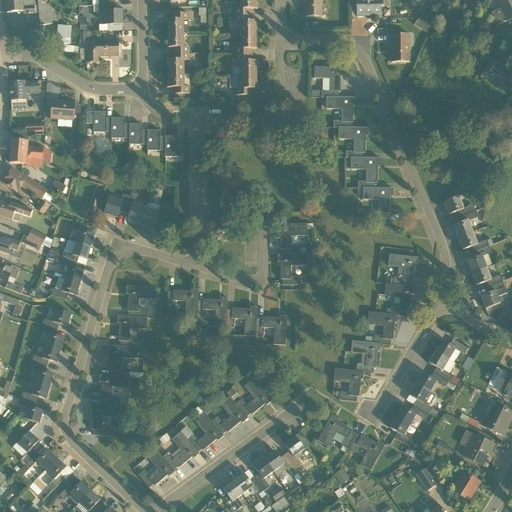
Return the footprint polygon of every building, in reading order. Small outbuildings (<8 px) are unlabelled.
[(57,26),(56,12),(38,0),(21,0),(22,0),(4,1),(6,15),(23,13),(23,16),(38,15),(40,27),(57,26)] [(38,0),(56,12),(60,6),(50,0),(38,0)] [(251,16),(251,10),(256,10),(256,4),(255,4),(254,0),(238,0),(239,10),(233,10),(234,16),(251,16)] [(321,0),(302,0),(303,3),(305,3),(306,19),(322,18),(321,0)] [(350,0),(350,18),(363,18),(363,14),(380,15),(380,8),(382,8),(382,0),(350,0)] [(511,19),(511,0),(501,0),(503,2),(498,4),(501,9),(490,14),(495,27),(511,19)] [(93,13),(104,13),(104,27),(121,27),(121,12),(114,12),(114,7),(93,7),(93,13)] [(168,21),(168,35),(183,35),(188,35),(188,21),(189,22),(189,15),(172,15),(172,21),(168,21)] [(238,23),(239,35),(256,35),(256,22),(251,22),(251,16),(234,16),(234,23),(238,23)] [(409,32),(418,31),(418,19),(408,19),(409,32)] [(57,28),(55,52),(69,53),(71,29),(57,28)] [(80,32),(80,41),(89,41),(89,32),(80,32)] [(409,34),(390,35),(390,64),(410,64),(409,34)] [(168,49),(172,49),(172,55),(189,55),(189,48),(184,48),(183,35),(168,35),(168,49)] [(251,56),(251,50),(256,50),(256,35),(239,35),(239,49),(234,49),(234,51),(223,51),(223,56),(234,56),(251,56)] [(119,58),(118,41),(88,42),(88,63),(98,63),(98,58),(119,58)] [(474,50),(467,60),(473,64),(472,65),(483,72),(480,77),(504,93),(511,81),(511,78),(504,73),(506,71),(474,50)] [(189,55),(172,55),(172,61),(166,61),(166,67),(168,67),(168,76),(184,75),(184,62),(194,62),(193,55),(189,55)] [(251,56),(234,56),(234,63),(239,63),(239,77),(256,76),(256,61),(251,62),(251,56)] [(322,79),(321,98),(326,98),(339,99),(340,76),(343,76),(343,69),(314,68),(313,79),(322,79)] [(166,83),(166,89),(173,89),(173,95),(188,95),(189,75),(184,75),(168,76),(168,84),(166,83)] [(230,77),(230,91),(235,91),(235,97),(251,96),(251,91),(257,91),(256,76),(239,77),(230,77)] [(38,82),(9,84),(10,102),(11,102),(12,112),(27,111),(26,96),(38,96),(38,82)] [(209,104),(209,94),(200,94),(201,104),(209,104)] [(334,122),(333,128),(350,129),(350,124),(351,124),(352,106),(355,107),(355,99),(339,99),(326,98),(326,110),(342,110),(342,123),(334,122)] [(74,104),(52,103),(50,121),(73,123),(74,104)] [(93,134),(111,134),(111,119),(105,119),(106,114),(86,114),(86,126),(94,126),(93,134)] [(115,146),(128,146),(128,127),(123,127),(123,119),(111,119),(111,134),(111,139),(116,139),(115,146)] [(44,133),(44,124),(26,123),(25,132),(44,133)] [(132,152),(147,152),(147,133),(142,133),(142,127),(128,127),(128,146),(132,146),(132,152)] [(345,152),(345,159),(362,159),(362,154),(364,154),(364,137),(367,137),(367,130),(350,129),(333,128),(334,137),(338,137),(338,140),(354,141),(354,153),(345,152)] [(159,153),(165,153),(165,139),(160,139),(160,133),(147,133),(147,152),(147,153),(147,155),(159,156),(159,153)] [(12,151),(12,153),(43,156),(44,148),(28,147),(28,144),(27,143),(28,135),(15,134),(14,142),(11,142),(10,150),(12,151)] [(178,139),(165,139),(165,153),(165,159),(184,159),(184,146),(178,146),(178,139)] [(43,163),(43,156),(12,153),(12,156),(10,156),(9,164),(26,166),(27,161),(43,163)] [(359,170),(359,189),(363,189),(375,190),(375,184),(376,184),(377,167),(380,167),(380,160),(362,159),(345,159),(344,170),(359,170)] [(48,192),(11,169),(2,184),(18,194),(21,189),(42,201),(48,192)] [(370,213),(370,220),(387,220),(387,215),(389,215),(389,197),(392,197),(393,190),(375,190),(363,189),(363,201),(379,201),(378,213),(370,213)] [(123,196),(121,201),(109,198),(104,215),(117,218),(119,213),(124,214),(129,198),(123,196)] [(458,197),(444,203),(449,216),(457,213),(459,219),(474,212),(472,206),(467,207),(465,203),(462,204),(458,197)] [(96,211),(98,199),(91,198),(88,209),(96,211)] [(124,214),(129,215),(127,222),(140,225),(145,209),(133,206),(135,200),(129,198),(124,214)] [(0,204),(0,217),(12,222),(15,214),(30,219),(32,211),(10,204),(9,207),(0,204)] [(48,210),(39,204),(35,210),(44,216),(48,210)] [(146,207),(145,209),(140,225),(154,229),(155,223),(161,225),(165,213),(146,207)] [(453,227),(458,239),(473,233),(469,222),(477,219),(474,212),(459,219),(461,224),(453,227)] [(72,230),(68,243),(91,249),(94,236),(85,233),(87,228),(71,223),(70,229),(72,230)] [(306,225),(277,225),(277,233),(280,233),(280,250),(282,250),(282,255),(299,255),(299,248),(290,248),(290,237),(306,237),(306,225)] [(32,231),(28,240),(41,246),(47,248),(51,240),(32,231)] [(473,233),(458,239),(463,252),(471,248),(473,254),(489,248),(493,246),(490,240),(478,245),(473,233)] [(20,243),(4,239),(3,241),(0,239),(0,253),(9,256),(10,251),(18,253),(20,245),(39,252),(41,246),(28,240),(23,238),(20,243)] [(68,243),(66,251),(63,251),(62,257),(57,255),(58,251),(50,249),(48,256),(61,260),(76,264),(77,259),(87,262),(91,249),(68,243)] [(466,263),(471,275),(486,269),(492,267),(488,255),(491,253),(489,248),(473,254),(475,259),(466,263)] [(282,255),(277,255),(277,263),(280,263),(280,281),(282,281),(282,286),(300,286),(299,278),(290,278),(290,267),(311,267),(311,255),(299,255),(282,255)] [(418,259),(389,256),(388,267),(399,268),(397,280),(387,279),(386,286),(410,288),(411,283),(412,283),(414,269),(416,269),(418,259)] [(68,268),(65,281),(80,285),(84,272),(74,269),(76,264),(61,260),(59,265),(68,268)] [(0,281),(7,284),(5,289),(20,295),(23,289),(8,283),(11,275),(3,272),(5,267),(0,265),(0,281)] [(486,269),(471,275),(475,287),(484,284),(486,289),(504,281),(501,275),(490,279),(486,269)] [(52,290),(50,296),(66,301),(67,296),(76,298),(80,285),(65,281),(59,279),(57,285),(55,285),(54,290),(52,290)] [(489,295),(480,298),(485,310),(500,304),(498,297),(508,293),(504,281),(486,289),(489,295)] [(386,286),(385,286),(384,298),(399,299),(399,309),(390,308),(389,317),(397,317),(407,318),(407,313),(409,313),(411,295),(413,296),(413,288),(410,288),(386,286)] [(155,289),(126,288),(126,295),(128,295),(127,313),(129,313),(129,318),(147,319),(147,311),(138,311),(138,300),(154,301),(155,289)] [(197,302),(198,291),(191,290),(191,293),(174,292),(174,293),(167,293),(166,310),(174,311),(174,302),(185,303),(184,319),(196,320),(197,302)] [(0,295),(0,307),(2,303),(15,308),(12,315),(19,317),(21,310),(20,309),(22,303),(0,296),(0,295)] [(227,311),(227,300),(221,299),(220,302),(203,301),(203,303),(197,302),(196,320),(196,328),(203,328),(204,311),(215,311),(214,328),(226,329),(227,311)] [(256,320),(257,309),(250,309),(250,311),(232,310),(232,311),(227,311),(226,329),(233,329),(234,320),(244,320),(243,337),(255,338),(256,320)] [(34,324),(42,326),(56,331),(58,325),(67,328),(71,315),(55,310),(52,322),(36,318),(34,324)] [(389,317),(368,315),(367,325),(383,327),(382,338),(373,337),(373,338),(365,338),(364,344),(380,345),(390,346),(390,341),(392,341),(394,324),(396,324),(397,317),(389,317)] [(285,347),(286,317),(279,317),(279,320),(261,319),(261,320),(256,320),(255,338),(263,338),(263,329),(274,329),(273,346),(285,347)] [(129,318),(117,318),(117,325),(119,325),(118,342),(120,343),(120,347),(137,348),(138,346),(142,346),(142,341),(129,340),(129,330),(146,331),(147,319),(129,318)] [(65,338),(55,336),(56,331),(42,326),(40,332),(49,335),(45,347),(61,352),(65,338)] [(442,341),(435,353),(450,361),(453,363),(459,353),(463,356),(467,350),(452,341),(450,346),(442,341)] [(364,344),(351,343),(350,353),(361,354),(360,365),(356,365),(355,373),(363,374),(373,375),(374,369),(375,369),(377,352),(379,352),(380,345),(364,344)] [(45,347),(41,359),(33,356),(31,363),(46,367),(48,362),(57,365),(61,352),(45,347)] [(120,347),(108,347),(108,354),(110,354),(109,372),(111,372),(111,377),(129,378),(142,379),(142,374),(129,373),(129,370),(120,370),(120,359),(137,360),(137,348),(120,347)] [(435,353),(429,364),(436,368),(433,374),(448,382),(448,381),(451,376),(449,375),(454,365),(449,362),(450,361),(435,353)] [(473,362),(467,358),(461,369),(467,372),(473,362)] [(54,375),(44,372),(46,367),(31,363),(19,359),(17,366),(38,372),(34,383),(50,388),(54,375)] [(355,373),(334,371),(333,382),(349,384),(348,394),(336,393),(336,386),(333,386),(332,396),(335,396),(338,400),(339,401),(356,403),(356,397),(358,398),(360,380),(362,381),(363,374),(355,373)] [(511,400),(511,375),(504,372),(495,390),(503,394),(502,396),(511,400)] [(422,374),(415,385),(430,393),(436,383),(444,388),(448,382),(433,374),(430,378),(422,374)] [(455,386),(458,380),(452,376),(449,382),(455,386)] [(111,377),(99,377),(99,383),(101,383),(100,402),(102,402),(102,406),(120,408),(127,408),(127,402),(120,402),(120,400),(111,399),(111,389),(128,390),(129,378),(111,377)] [(246,418),(250,415),(251,416),(265,405),(266,407),(272,402),(253,380),(244,388),(254,400),(246,406),(241,400),(235,405),(246,418)] [(452,392),(455,387),(448,382),(445,387),(452,392)] [(22,393),(20,399),(36,404),(37,399),(46,401),(50,388),(34,383),(31,396),(22,393)] [(415,385),(409,397),(417,401),(414,406),(428,415),(431,409),(429,407),(435,397),(430,393),(415,385)] [(15,405),(21,407),(17,419),(39,425),(43,412),(34,410),(36,404),(20,399),(17,398),(15,405)] [(227,433),(240,423),(241,424),(247,420),(246,418),(235,405),(229,398),(220,405),(230,417),(222,423),(217,417),(211,422),(222,436),(226,432),(227,433)] [(505,427),(511,414),(493,405),(487,419),(485,418),(481,426),(502,437),(506,428),(505,427)] [(102,406),(91,406),(90,413),(93,413),(91,436),(111,438),(111,429),(102,429),(102,418),(119,420),(120,408),(102,406)] [(403,406),(396,418),(410,426),(416,416),(424,421),(428,415),(414,406),(411,411),(403,406)] [(186,428),(181,433),(197,453),(202,449),(203,451),(216,441),(217,442),(223,438),(222,436),(211,422),(198,408),(193,413),(199,420),(195,423),(205,435),(198,442),(186,428)] [(478,423),(461,415),(459,420),(476,429),(478,423)] [(328,448),(335,434),(338,436),(344,439),(340,446),(347,450),(356,435),(351,432),(352,431),(337,423),(338,421),(331,417),(324,429),(325,429),(318,443),(328,448)] [(396,418),(389,429),(397,433),(394,439),(408,447),(412,441),(404,437),(410,426),(396,418)] [(486,470),(497,447),(472,434),(472,435),(465,432),(459,445),(466,448),(462,458),(486,470)] [(181,453),(173,460),(168,453),(162,458),(173,471),(177,467),(178,469),(192,458),(193,460),(199,455),(197,453),(181,433),(171,441),(181,453)] [(36,454),(32,449),(38,443),(29,434),(17,446),(26,454),(20,460),(25,465),(36,454)] [(370,472),(384,447),(377,443),(376,444),(361,436),(361,438),(356,435),(347,450),(354,454),(358,447),(367,452),(359,466),(370,472)] [(294,458),(304,450),(295,438),(284,446),(289,453),(284,456),(294,469),(299,465),(294,458)] [(450,458),(453,450),(432,440),(429,447),(450,458)] [(30,470),(36,464),(44,472),(56,459),(47,450),(40,457),(36,454),(25,465),(30,470)] [(155,486),(167,476),(169,477),(174,473),(173,471),(162,458),(156,451),(146,459),(156,471),(149,477),(144,471),(137,477),(148,489),(153,485),(155,486)] [(275,452),(264,460),(274,473),(277,478),(287,471),(292,478),(297,474),(294,469),(284,456),(280,459),(275,452)] [(66,468),(56,459),(44,472),(53,480),(47,486),(52,491),(63,480),(59,475),(66,468)] [(274,473),(264,460),(253,468),(259,475),(254,479),(263,492),(269,488),(264,481),(274,473)] [(425,469),(416,475),(427,492),(436,487),(425,469)] [(349,480),(342,471),(334,477),(341,486),(349,480)] [(468,502),(480,483),(463,472),(451,491),(468,502)] [(0,494),(10,484),(0,474),(0,494)] [(243,475),(233,483),(242,496),(248,492),(250,494),(254,491),(258,496),(263,492),(254,479),(248,482),(243,475)] [(30,488),(41,496),(49,484),(38,476),(30,488)] [(90,493),(80,483),(74,489),(70,485),(59,497),(64,502),(67,497),(77,507),(90,493)] [(242,496),(233,483),(222,490),(228,498),(223,501),(230,511),(235,511),(242,507),(237,500),(242,496)] [(280,489),(270,496),(274,502),(284,495),(280,489)] [(74,510),(76,511),(97,511),(94,508),(99,502),(90,493),(77,507),(74,510)] [(279,511),(288,506),(283,498),(270,508),(273,511),(279,511)] [(443,511),(433,501),(421,511),(443,511)]
